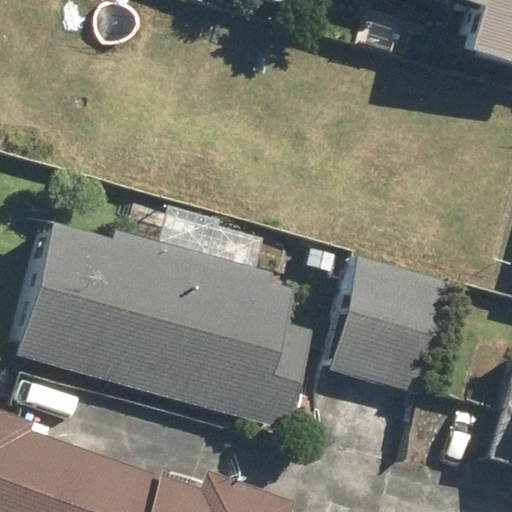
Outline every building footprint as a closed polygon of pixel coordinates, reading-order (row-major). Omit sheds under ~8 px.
[(511,0),(450,0),(472,6),(459,53),(511,67),(511,0)] [(13,354),(284,432),(322,299),(51,221),(13,354)] [(323,368),(416,396),(450,283),(357,256),(323,368)] [(511,378),(485,461),(511,469),(511,378)] [(0,511),(281,511),(0,411),(0,511)]
